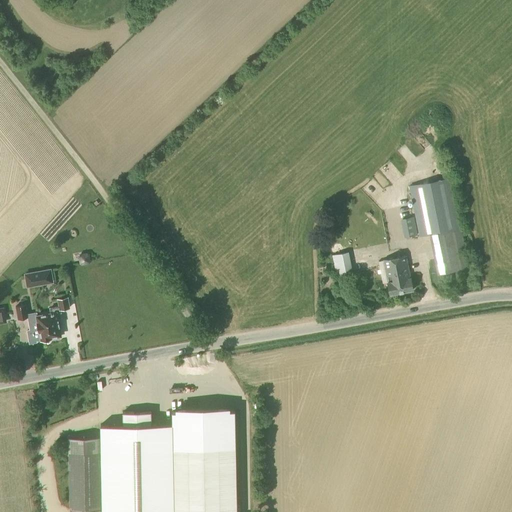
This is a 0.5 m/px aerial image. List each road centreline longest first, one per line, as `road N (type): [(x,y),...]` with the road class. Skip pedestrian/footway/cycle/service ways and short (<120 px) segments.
road 1 (unclassified): [(212,346),(188,302),(0,58)]
road 2 (tertiary): [(212,346),(511,295)]
road 3 (tertiary): [(0,386),(212,346)]
